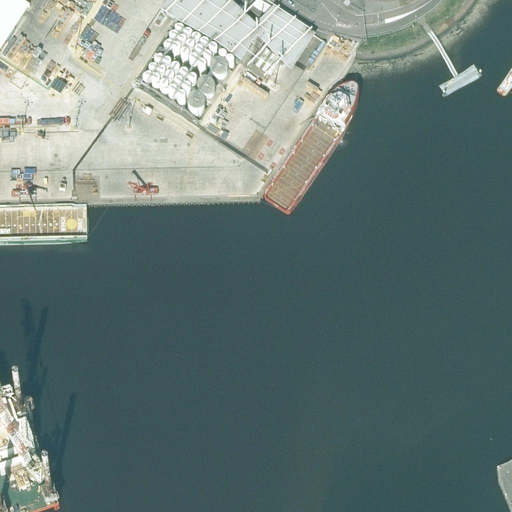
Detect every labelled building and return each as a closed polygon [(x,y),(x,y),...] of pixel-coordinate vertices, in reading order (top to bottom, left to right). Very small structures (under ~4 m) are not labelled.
[(17,0),(0,0),(0,53),(30,8),(17,0)] [(170,0),(162,14),(164,15),(173,0),(222,0),(226,3),(219,14),(257,38),(240,65),(242,66),(256,45),(290,79),(315,42),(272,14),(264,20),(256,29),(247,20),(246,21),(245,21),(244,21),(244,19),(244,18),(245,17),(233,6),(233,7),(232,7),(231,6),(231,5),(231,4),(226,0),(170,0)] [(222,0),(173,0),(164,15),(167,17),(174,22),(240,65),(257,38),(219,14),(226,3),(222,0)] [(216,84),(219,84),(221,83),(224,82),(226,80),(227,77),(227,74),(226,71),(225,69),(222,67),(220,66),(217,66),(214,67),(212,68),(210,70),(209,73),(208,76),(209,79),(211,81),(213,83),(216,84)] [(57,80),(51,91),(61,97),(67,87),(57,80)] [(205,101),(208,101),(211,100),(213,99),(215,97),(216,94),(216,91),(216,88),(214,86),(212,84),(209,83),(206,83),(204,84),(201,85),(199,87),(198,90),(198,93),(199,96),(200,98),(203,100),(205,101)] [(194,117),(197,118),(200,117),(203,115),(204,113),(205,110),(206,108),(205,105),(203,102),(201,100),(198,99),(195,99),(193,100),(190,102),(188,104),(187,106),(187,109),(188,112),(189,115),(192,116),(194,117)]
